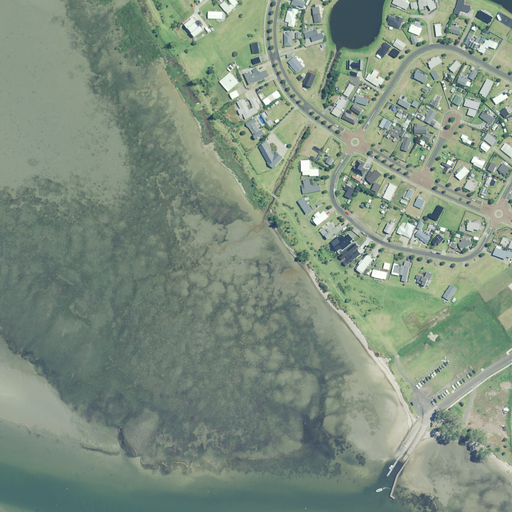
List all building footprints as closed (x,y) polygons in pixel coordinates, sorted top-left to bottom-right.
[(238,3),(235,0),(229,0),(232,4),(229,6),(225,1),(221,5),(228,14),(232,10),(237,6),(236,5),(238,3)] [(394,0),(393,3),(407,10),(410,3),(409,3),(410,2),(407,1),(407,0),(394,0)] [(433,1),(432,0),(418,0),(420,10),(424,9),(424,7),(428,6),(431,11),(437,8),(433,1)] [(465,0),(458,0),(454,13),(460,15),(461,11),(470,13),(472,7),(464,5),(465,0)] [(322,6),(319,5),(316,5),(316,7),(313,8),(316,23),(322,22),(322,18),(323,18),(322,14),(323,14),(322,6)] [(302,11),(293,9),(292,12),(288,11),(286,21),(289,22),(288,26),(294,27),(298,12),(301,13),(302,11)] [(404,19),(398,16),(397,19),(389,16),(388,20),(391,22),(390,25),(400,28),(404,19)] [(424,25),(413,21),(411,27),(409,26),(409,28),(410,29),(409,31),(420,36),(424,25)] [(316,30),(314,31),(312,25),(308,27),(309,30),(307,30),(308,32),(305,33),(307,39),(312,37),(313,42),(325,38),(323,33),(322,33),(321,29),(316,30)] [(462,29),(451,25),(449,31),(460,35),(462,29)] [(292,46),(293,32),(287,32),(287,34),(285,34),(285,46),(292,46)] [(473,36),(469,34),(464,44),(475,49),(477,44),(470,41),(473,36)] [(482,40),(480,40),(481,39),(482,40),(484,37),(482,36),(483,36),(480,34),(476,42),(478,43),(479,43),(480,43),(482,40)] [(406,45),(397,39),(393,45),(402,51),(406,45)] [(489,41),(486,40),(484,45),(481,44),(479,51),(484,54),(487,48),(488,49),(489,46),(496,49),(498,44),(489,40),(489,41)] [(392,47),(385,42),(377,54),(384,58),(392,47)] [(442,62),(439,56),(436,58),(435,57),(432,59),(432,60),(428,63),(431,69),(442,62)] [(304,68),(295,57),(289,62),(291,65),(289,66),(296,74),(304,68)] [(449,66),(450,67),(449,68),(454,73),(461,65),(456,60),(451,66),(450,65),(449,66)] [(259,73),(257,68),(252,70),(254,73),(251,74),(250,71),(245,74),(250,85),(269,76),(266,70),(259,73)] [(379,72),(375,70),(372,75),(370,74),(366,79),(378,87),(380,84),(381,85),(385,80),(380,77),(378,79),(376,78),(379,72)] [(440,77),(435,70),(431,73),(435,80),(440,77)] [(478,73),(473,70),(469,78),(474,80),(478,73)] [(423,75),(423,74),(417,71),(415,74),(416,75),(414,78),(425,84),(428,78),(423,75)] [(239,83),(230,73),(220,82),(229,92),(239,83)] [(463,78),(460,77),(457,83),(465,86),(468,80),(463,78)] [(494,83),(487,79),(480,93),(483,95),(482,96),(486,98),(494,83)] [(355,87),(350,84),(344,94),(349,97),(355,87)] [(239,96),(236,90),(230,94),(233,99),(239,96)] [(281,96),(277,91),(263,100),(267,106),(281,96)] [(504,96),(503,94),(493,99),(497,105),(509,97),(507,94),(504,96)] [(433,99),(432,100),(430,104),(437,108),(439,104),(438,104),(442,97),(439,95),(436,101),(433,99)] [(463,98),(457,95),(453,103),(459,106),(463,98)] [(368,102),(369,99),(357,96),(355,102),(368,106),(369,102),(368,102)] [(260,108),(255,97),(250,100),(254,108),(249,110),(244,99),(237,102),(239,106),(235,108),(239,116),(243,114),(245,119),(252,116),(251,116),(258,112),(256,110),(260,108)] [(338,105),(336,107),(332,113),(339,117),(342,111),(341,111),(347,101),(342,98),(341,97),(336,104),(338,105)] [(411,104),(400,98),(398,103),(408,109),(411,104)] [(480,103),(467,99),(465,106),(478,110),(480,103)] [(477,111),(470,108),(468,115),(475,117),(477,111)] [(437,114),(430,110),(426,116),(427,117),(425,121),(431,124),(437,114)] [(495,119),(484,111),(480,117),(491,125),(495,119)] [(258,121),(255,117),(246,124),(257,140),(265,134),(263,129),(260,131),(255,123),(258,121)] [(392,123),(388,120),(384,118),(379,126),(385,130),(386,128),(388,129),(392,123)] [(420,124),(416,124),(415,133),(427,134),(428,127),(420,126),(420,124)] [(402,131),(395,128),(393,131),(391,130),(389,134),(398,139),(402,131)] [(497,140),(488,133),(484,139),(493,146),(497,140)] [(412,139),(406,137),(402,149),(408,151),(412,139)] [(270,148),(266,142),(263,143),(264,144),(262,145),(260,147),(262,151),(263,150),(267,158),(268,158),(269,162),(268,163),(273,168),(283,157),(277,153),(273,157),(272,155),(274,154),(273,151),(271,152),(271,151),(270,152),(268,149),(270,148)] [(491,148),(484,143),(480,147),(487,152),(491,148)] [(511,147),(506,143),(501,149),(511,157),(511,147)] [(334,160),(327,156),(324,161),(330,165),(334,160)] [(478,158),(474,157),(472,162),(475,163),(474,165),(482,169),(485,162),(482,160),(481,161),(477,159),(478,158)] [(508,164),(505,161),(499,170),(506,175),(511,169),(507,166),(508,164)] [(310,162),(301,162),(302,173),(303,173),(303,177),(310,176),(310,178),(319,177),(319,171),(311,171),(310,162)] [(497,165),(492,162),(488,170),(493,173),(497,165)] [(465,166),(458,173),(457,171),(454,174),(461,180),(470,171),(465,166)] [(497,180),(489,177),(485,186),(488,187),(490,183),(495,185),(497,180)] [(311,184),(310,179),(304,180),(305,189),(302,189),(303,194),(321,191),(320,185),(312,187),(311,184)] [(476,184),(468,180),(465,188),(472,191),(476,184)] [(387,196),(388,195),(389,192),(382,188),(381,192),(386,194),(385,195),(387,196)] [(414,191),(410,189),(404,200),(409,203),(414,191)] [(306,197),(304,198),(297,202),(300,206),(298,206),(300,209),(301,208),(306,215),(312,211),(308,204),(310,203),(306,197)] [(425,201),(418,198),(415,205),(422,209),(425,201)] [(329,217),(325,211),(321,214),(319,212),(315,215),(315,216),(313,218),(314,219),(312,221),(314,224),(316,223),(318,225),(329,217)] [(336,228),(332,222),(326,227),(320,231),(327,240),(335,234),(343,229),(340,224),(336,228)] [(481,225),(469,222),(467,230),(473,231),(474,229),(479,230),(481,225)] [(415,226),(408,223),(405,228),(400,226),(397,233),(402,235),(402,234),(410,238),(413,233),(412,232),(415,226)] [(431,239),(420,230),(416,235),(427,244),(431,239)] [(439,246),(445,239),(438,233),(432,239),(433,241),(432,242),(436,247),(438,245),(439,246)] [(468,243),(467,240),(459,243),(461,249),(472,245),(471,241),(468,243)] [(507,252),(496,248),(494,255),(506,259),(507,257),(511,258),(511,256),(511,252),(508,251),(507,252)] [(374,259),(367,253),(356,269),(363,274),(374,259)] [(411,262),(405,261),(405,266),(402,265),(401,267),(395,266),(394,272),(400,273),(399,275),(403,275),(402,281),(407,282),(411,262)] [(388,273),(373,270),(372,277),(386,280),(388,273)] [(426,287),(426,286),(426,285),(428,286),(433,274),(427,272),(426,275),(418,272),(416,278),(419,279),(418,282),(423,284),(422,286),(426,287)] [(452,286),(444,298),(449,301),(457,289),(452,286)]
